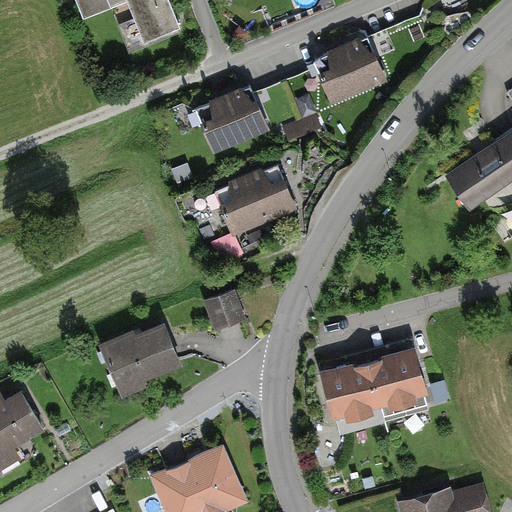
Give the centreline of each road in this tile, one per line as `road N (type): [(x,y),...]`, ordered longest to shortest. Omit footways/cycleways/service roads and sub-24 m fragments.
road 1 (residential): [(511,10),(461,56),(365,173),(302,285),(278,372)]
road 2 (residential): [(278,372),(240,378),(19,511)]
road 3 (track): [(0,156),(224,65)]
road 4 (residential): [(379,0),(224,65),(197,0)]
road 5 (residential): [(511,283),(329,332)]
road 6 (residential): [(278,372),(277,434),(300,511)]
